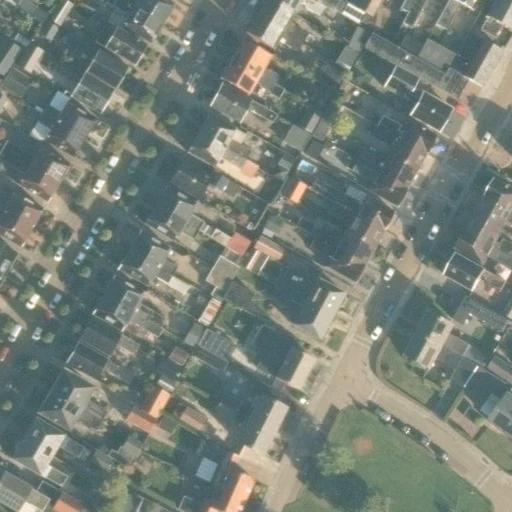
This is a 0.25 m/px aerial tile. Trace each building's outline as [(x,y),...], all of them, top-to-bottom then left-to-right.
[(4,0),(21,11),(27,2),(23,0),(4,0)] [(59,0),(47,19),(59,27),(72,7),(61,0),(59,0)] [(150,44),(162,24),(120,0),(115,0),(111,7),(124,15),(125,13),(130,16),(123,28),(150,44)] [(120,0),(162,24),(173,5),(165,0),(138,0),(138,1),(136,0),(120,0)] [(287,29),(294,17),(266,0),(255,18),(302,46),(307,37),(293,29),(291,32),(287,29)] [(265,0),(266,0),(294,17),(301,5),(305,7),(304,10),(318,19),(323,10),(305,0),(265,0)] [(382,0),(359,0),(355,8),(342,0),(339,0),(334,10),(365,29),(382,0)] [(408,13),(414,0),(407,0),(402,10),(408,13)] [(445,0),(446,1),(446,0),(414,0),(408,13),(402,24),(411,29),(419,14),(421,15),(429,0),(445,0)] [(478,0),(451,0),(443,15),(442,14),(436,26),(446,31),(460,5),(473,11),(478,0)] [(502,26),(510,31),(511,28),(511,0),(496,0),(487,18),(491,20),(489,24),(485,22),(480,31),(495,39),(502,26)] [(297,54),(302,46),(255,18),(245,35),(273,52),(280,40),(284,43),(282,46),(297,54)] [(134,66),(145,46),(99,20),(94,30),(100,34),(95,44),(104,49),(104,50),(134,66)] [(38,35),(49,42),(58,28),(46,21),(38,35)] [(353,28),(345,43),(357,50),(366,36),(353,28)] [(25,49),(29,43),(17,35),(13,41),(25,49)] [(415,59),(374,37),(371,35),(363,49),(395,67),(419,80),(457,101),(469,81),(470,80),(452,70),(448,77),(415,59)] [(483,89),(503,52),(472,35),(459,58),(452,70),(470,80),(469,81),(483,89)] [(426,40),(415,59),(448,77),(452,70),(459,58),(426,40)] [(85,72),(114,89),(126,70),(79,42),(74,50),(92,61),(85,72)] [(267,73),(263,70),(270,58),(242,42),(231,61),(283,91),(283,90),(294,96),(297,91),(286,85),(288,83),(268,71),(267,73)] [(43,53),(29,44),(23,54),(37,63),(43,53)] [(336,61),(349,68),(357,55),(344,47),(336,61)] [(0,75),(3,78),(12,64),(0,56),(0,75)] [(347,71),(334,64),(329,60),(321,74),(338,85),(347,71)] [(283,91),(231,61),(220,80),(248,96),(255,83),(260,86),(259,88),(278,99),(283,91)] [(64,65),(62,69),(59,74),(63,76),(73,82),(75,79),(80,82),(71,97),(99,114),(112,93),(64,65)] [(419,80),(395,67),(383,89),(416,107),(411,117),(439,133),(451,110),(433,100),(433,99),(427,96),(427,97),(414,89),(419,80)] [(0,86),(21,100),(32,81),(11,68),(0,86)] [(347,81),(358,87),(364,76),(353,70),(347,81)] [(276,115),(222,86),(210,107),(239,123),(248,106),(253,108),(251,112),(272,123),(276,115)] [(95,120),(67,103),(69,101),(57,93),(49,107),(46,105),(42,113),(84,139),(95,120)] [(0,116),(4,119),(13,104),(0,96),(0,116)] [(321,118),(331,124),(341,106),(331,101),(321,118)] [(296,127),(310,135),(321,115),(308,107),(296,127)] [(41,114),(33,109),(28,117),(51,130),(45,141),(73,158),(84,139),(42,113),(41,114)] [(382,118),(376,114),(370,125),(377,128),(426,156),(436,137),(408,122),(401,135),(397,132),(400,127),(383,118),(382,118)] [(239,146),(245,135),(208,115),(197,134),(245,161),(250,152),(239,146)] [(322,142),(331,124),(321,118),(320,119),(311,136),(322,142)] [(282,142),(301,153),(311,136),(292,125),(282,142)] [(426,156),(377,128),(370,125),(366,132),(373,136),(372,137),(389,147),(392,142),(396,145),(388,158),(416,174),(426,156)] [(245,161),(197,134),(186,154),(213,169),(219,158),(240,170),(245,161)] [(2,149),(58,183),(69,164),(41,148),(35,157),(7,141),(2,149)] [(47,202),(58,183),(2,149),(0,152),(0,159),(25,174),(19,185),(47,202)] [(363,153),(357,150),(352,159),(358,162),(407,190),(416,174),(388,158),(382,169),(378,167),(381,162),(363,152),(363,153)] [(277,165),(288,171),(294,160),(283,154),(277,165)] [(407,190),(358,162),(352,159),(347,168),(353,172),(352,172),(369,182),(372,177),(376,179),(369,192),(397,208),(407,190)] [(304,174),(322,182),(328,168),(310,160),(304,174)] [(240,170),(238,174),(250,180),(257,167),(245,161),(240,170)] [(238,188),(228,182),(228,181),(212,173),(209,178),(182,162),(169,185),(198,202),(208,185),(232,199),(238,188)] [(290,180),(286,177),(277,193),(295,204),(305,187),(291,178),(290,180)] [(511,188),(495,180),(485,198),(511,212),(511,188)] [(198,232),(203,224),(189,215),(195,205),(167,188),(156,207),(198,232)] [(335,204),(340,194),(330,188),(324,198),(334,204),(335,204)] [(8,203),(0,198),(0,209),(31,228),(43,210),(14,193),(8,203)] [(359,211),(355,209),(358,203),(340,194),(335,204),(384,231),(394,214),(366,198),(359,211)] [(511,212),(485,198),(476,215),(504,230),(511,218),(511,212)] [(374,249),(384,231),(335,204),(329,214),(346,223),(349,218),(353,220),(346,233),(374,249)] [(193,240),(198,232),(156,207),(144,226),(173,243),(179,232),(193,240)] [(0,235),(20,247),(31,228),(0,209),(0,235)] [(313,225),(294,213),(288,222),(308,234),(313,225)] [(273,234),(277,237),(285,223),(270,215),(261,234),(270,239),(273,234)] [(497,243),(504,230),(476,215),(466,232),(511,257),(511,244),(504,240),(501,245),(497,243)] [(203,224),(198,232),(209,239),(214,231),(203,224)] [(214,231),(209,239),(225,248),(231,239),(215,229),(214,231)] [(339,246),(335,243),(338,238),(321,229),(315,239),(365,266),(374,249),(346,233),(339,246)] [(172,276),(177,268),(163,260),(169,249),(141,232),(130,251),(172,276)] [(511,257),(466,232),(457,250),(485,265),(492,253),(496,255),(493,260),(511,270),(511,257)] [(266,255),(277,262),(284,250),(259,237),(241,266),(255,274),(266,255)] [(355,284),(365,266),(315,239),(310,249),(327,258),(330,253),(334,255),(327,268),(355,284)] [(0,270),(6,273),(17,254),(0,244),(0,270)] [(240,258),(241,257),(225,248),(219,257),(218,256),(211,270),(231,281),(233,278),(244,260),(240,258)] [(167,285),(172,276),(130,251),(118,270),(147,287),(153,277),(167,285)] [(446,274),(444,276),(473,292),(482,275),(486,278),(488,285),(500,292),(506,281),(456,254),(451,264),(448,263),(443,272),(446,274)] [(220,302),(231,281),(211,270),(204,282),(215,288),(210,296),(220,302)] [(311,291),(281,276),(275,288),(305,303),(332,319),(338,309),(342,309),(346,302),(343,298),(345,295),(317,281),(311,291)] [(159,328),(164,319),(137,304),(143,294),(114,277),(103,296),(145,320),(159,328)] [(252,294),(231,282),(222,299),(243,311),(252,294)] [(305,303),(275,288),(269,297),(287,307),(290,301),(302,308),(292,326),(320,341),(322,339),(326,339),(329,332),(327,329),(332,319),(305,303)] [(127,321),(140,329),(145,320),(103,296),(93,316),(121,332),(127,321)] [(502,332),(509,321),(466,297),(453,320),(463,326),(470,314),(502,332)] [(511,319),(511,298),(503,314),(511,319)] [(199,320),(208,325),(220,305),(211,299),(199,320)] [(464,358),(471,345),(450,334),(455,325),(430,312),(419,334),(464,358)] [(115,345),(133,354),(138,345),(90,319),(79,340),(109,356),(115,345)] [(145,320),(140,329),(157,339),(162,330),(159,328),(145,320)] [(182,342),(193,348),(204,330),(193,323),(182,342)] [(292,348),(292,349),(287,346),(289,344),(258,327),(253,335),(263,341),(259,348),(280,360),(279,362),(283,364),(276,378),(298,390),(314,360),(292,348)] [(209,353),(226,362),(236,346),(205,329),(196,345),(199,347),(209,353)] [(464,358),(419,334),(407,356),(432,369),(437,360),(457,370),(452,381),(465,389),(479,366),(464,358)] [(101,370),(119,380),(125,371),(77,344),(65,365),(95,382),(101,370)] [(168,359),(180,367),(187,355),(175,347),(168,359)] [(204,363),(209,353),(199,347),(193,358),(204,363)] [(511,368),(495,357),(487,369),(511,385),(511,368)] [(182,370),(162,358),(155,371),(175,382),(182,370)] [(511,399),(509,397),(511,393),(511,387),(479,366),(465,389),(482,400),(488,391),(504,403),(492,422),(494,423),(494,428),(497,430),(502,429),(511,435),(511,399)] [(101,422),(106,413),(86,400),(92,389),(63,371),(51,392),(101,422)] [(174,384),(160,376),(154,388),(168,395),(174,384)] [(283,413),(285,409),(275,403),(280,393),(255,381),(250,391),(262,397),(255,410),(242,403),(210,387),(206,395),(219,402),(218,405),(246,418),(274,432),(279,421),(282,422),(286,414),(283,413)] [(139,409),(157,419),(169,397),(151,387),(139,409)] [(95,431),(101,422),(51,392),(38,413),(68,431),(75,419),(95,431)] [(171,417),(199,432),(207,419),(178,403),(171,417)] [(274,432),(246,418),(218,405),(213,415),(232,424),(233,421),(243,425),(241,429),(245,431),(238,444),(262,456),(263,453),(266,454),(270,446),(268,444),(274,432)] [(157,419),(139,409),(133,406),(125,420),(149,434),(157,419)] [(475,426),(481,416),(470,408),(463,417),(475,426)] [(156,428),(169,436),(176,425),(163,416),(156,428)] [(88,452),(67,440),(68,439),(35,420),(31,428),(27,428),(24,434),(25,438),(24,439),(56,459),(61,450),(82,462),(88,452)] [(115,462),(129,470),(142,445),(129,438),(115,462)] [(60,487),(66,476),(51,468),(56,459),(24,439),(22,441),(19,442),(15,448),(16,452),(12,459),(45,479),(45,478),(60,487)] [(245,501),(253,481),(233,472),(239,458),(201,442),(195,456),(218,466),(216,472),(221,474),(215,488),(245,501)] [(89,462),(104,471),(110,460),(95,451),(89,462)] [(31,490),(3,473),(0,478),(0,502),(17,511),(32,511),(35,508),(42,511),(50,511),(52,510),(56,511),(81,511),(84,508),(85,506),(62,493),(55,505),(48,501),(48,500),(31,490)] [(89,507),(97,511),(101,511),(113,493),(101,486),(89,507)] [(240,511),(245,501),(215,488),(209,503),(204,501),(202,505),(183,497),(178,510),(181,511),(240,511)] [(141,500),(129,495),(124,505),(136,511),(141,500)]
